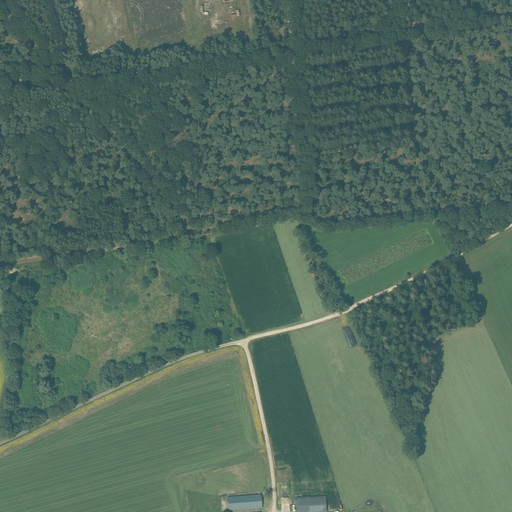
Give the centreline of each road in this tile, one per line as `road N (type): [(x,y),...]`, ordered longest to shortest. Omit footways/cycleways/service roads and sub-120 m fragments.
road 1 (track): [(273,511),(244,340),(336,315),(511,225)]
road 2 (unclassified): [(0,443),(171,362),(244,340)]
